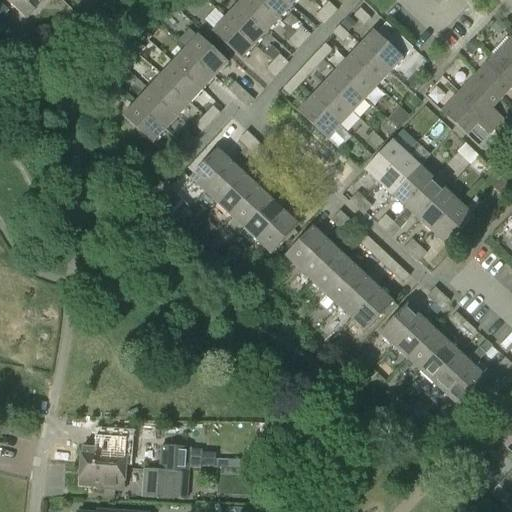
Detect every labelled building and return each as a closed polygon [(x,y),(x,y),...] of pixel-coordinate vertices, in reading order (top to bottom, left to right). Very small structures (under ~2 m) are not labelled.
[(27,3),(29,0),(4,0),(25,19),(34,10),(27,3)] [(240,0),(236,5),(267,33),(280,20),(258,0),(240,0)] [(292,7),(284,0),(258,0),(280,20),(292,7)] [(329,4),(322,11),(331,20),(338,13),(329,4)] [(224,18),(255,46),(267,33),(236,5),(224,18)] [(372,21),(361,10),(355,17),(365,27),(372,21)] [(324,27),(331,20),(322,11),(315,19),(324,27)] [(242,61),(255,46),(224,18),(211,32),(242,61)] [(358,27),(351,21),(344,28),(351,35),(358,27)] [(500,21),(492,28),(499,35),(506,28),(500,21)] [(359,46),(389,74),(402,60),(403,60),(412,50),(385,25),(376,35),(372,31),(359,46)] [(351,37),(340,27),(332,35),(343,45),(351,37)] [(302,29),(295,36),(304,45),(311,37),(302,29)] [(145,35),(143,39),(148,44),(151,40),(145,35)] [(196,36),(184,49),(215,78),(227,65),(196,36)] [(298,52),(304,45),(295,36),(289,44),(298,52)] [(511,40),(509,37),(491,57),(511,75),(511,40)] [(475,41),(467,49),(474,55),(481,47),(475,41)] [(22,55),(32,64),(43,51),(34,42),(22,55)] [(138,57),(144,50),(137,44),(135,46),(131,51),(138,57)] [(325,46),(316,56),(324,62),(333,53),(325,46)] [(346,59),(377,87),(389,74),(359,46),(346,59)] [(272,63),(279,56),(270,48),(264,56),(272,63)] [(215,78),(184,49),(171,63),(202,92),(215,78)] [(315,72),(324,62),(316,56),(307,65),(315,72)] [(280,57),(273,64),(282,73),(289,65),(280,57)] [(511,75),(491,57),(474,75),(501,99),(511,89),(511,90),(511,75)] [(334,72),(364,100),(377,87),(346,59),(334,72)] [(202,92),(171,63),(159,76),(190,105),(202,92)] [(275,80),(282,73),(273,64),(266,72),(275,80)] [(121,79),(112,70),(107,76),(116,84),(121,79)] [(301,72),(292,82),(299,89),(308,79),(301,72)] [(322,85),(352,113),(364,100),(334,72),(322,85)] [(501,99),(474,75),(457,93),(495,128),(502,119),(492,109),(501,99)] [(190,105),(159,76),(146,89),(178,118),(190,105)] [(440,108),(455,92),(443,81),(428,97),(440,108)] [(290,98),(299,89),(292,82),(283,91),(290,98)] [(228,92),(238,101),(245,93),(235,84),(228,92)] [(309,99),(339,127),(352,113),(322,85),(309,99)] [(178,118),(146,89),(134,102),(165,131),(178,118)] [(255,102),(245,93),(238,101),(248,110),(255,102)] [(487,135),(495,128),(457,93),(440,112),(466,137),(477,126),(487,135)] [(327,140),(339,127),(309,99),(297,112),(327,140)] [(152,145),(165,131),(134,102),(121,116),(152,145)] [(214,108),(205,118),(212,125),(221,116),(214,108)] [(398,108),(387,120),(397,129),(408,117),(398,108)] [(203,135),(212,125),(205,118),(195,128),(203,135)] [(233,138),(243,147),(252,138),(242,129),(233,138)] [(394,139),(413,154),(420,146),(401,131),(394,139)] [(189,135),(180,144),(187,152),(196,142),(189,135)] [(261,147),(252,138),(243,147),(253,156),(261,147)] [(364,172),(379,186),(407,155),(392,141),(364,172)] [(178,161),(187,152),(180,144),(171,154),(178,161)] [(188,179),(203,193),(232,163),(216,149),(188,179)] [(407,155),(379,186),(392,198),(421,167),(407,155)] [(260,167),(270,176),(276,169),(266,160),(260,167)] [(232,163),(203,193),(217,206),(245,175),(232,163)] [(421,167),(392,198),(405,210),(433,179),(421,167)] [(286,178),(276,169),(270,176),(279,185),(286,178)] [(245,175),(217,206),(230,218),(258,188),(245,175)] [(433,179),(405,210),(418,222),(447,191),(433,179)] [(503,197),(511,188),(503,180),(494,189),(503,197)] [(286,191),(296,200),(302,194),(293,185),(286,191)] [(258,188),(230,218),(243,230),(271,200),(258,188)] [(447,191),(418,222),(432,235),(460,204),(447,191)] [(311,203),(302,194),(296,200),(305,209),(311,203)] [(348,203),(355,210),(364,201),(356,194),(348,203)] [(271,200),(243,230),(256,242),(284,212),(271,200)] [(371,208),(364,201),(355,210),(363,217),(371,208)] [(473,216),(460,204),(432,235),(445,247),(473,216)] [(298,225),(284,212),(256,242),(269,255),(298,225)] [(333,221),(340,227),(346,220),(339,213),(333,221)] [(376,226),(384,232),(392,223),(385,216),(376,226)] [(354,227),(346,220),(340,227),(347,234),(354,227)] [(204,221),(190,235),(202,246),(216,231),(204,221)] [(399,230),(392,223),(384,232),(391,239),(399,230)] [(190,235),(195,229),(191,226),(186,231),(190,235)] [(283,258),(299,272),(327,241),(312,227),(283,258)] [(357,243),(366,252),(373,244),(363,235),(357,243)] [(327,241),(299,272),(312,284),(340,253),(327,241)] [(403,250),(410,257),(419,248),(411,241),(403,250)] [(383,253),(373,244),(366,252),(376,261),(383,253)] [(426,254),(419,248),(410,257),(418,264),(426,254)] [(340,253),(312,284),(325,296),(353,266),(340,253)] [(383,267),(393,276),(399,269),(390,260),(383,267)] [(353,266),(325,296),(338,309),(366,278),(353,266)] [(409,278),(399,269),(393,276),(402,285),(409,278)] [(366,278),(338,309),(351,321),(379,290),(366,278)] [(426,298),(433,305),(442,296),(435,289),(426,298)] [(393,303),(379,290),(351,321),(365,333),(393,303)] [(449,303),(442,296),(433,305),(441,312),(449,303)] [(377,334),(393,349),(422,318),(406,303),(377,334)] [(449,321),(459,330),(465,323),(456,314),(449,321)] [(422,318),(393,349),(406,361),(435,330),(422,318)] [(475,332),(465,323),(459,330),(469,339),(475,332)] [(435,330),(406,361),(419,373),(448,342),(435,330)] [(492,347),(481,338),(475,345),(485,355),(492,347)] [(448,342),(419,373),(432,385),(461,355),(448,342)] [(362,362),(354,354),(348,361),(357,368),(362,362)] [(461,355),(432,385),(446,398),(474,367),(461,355)] [(511,366),(505,359),(495,370),(502,376),(511,366)] [(488,380),(474,367),(446,398),(459,411),(488,380)] [(378,376),(373,370),(366,378),(371,383),(378,376)] [(398,395),(396,393),(386,392),(383,395),(391,402),(398,395)] [(82,448),(80,467),(124,470),(126,451),(124,451),(125,439),(94,437),(93,449),(82,448)] [(158,473),(186,474),(186,469),(198,470),(200,451),(160,449),(158,473)] [(123,491),(124,470),(80,467),(79,486),(99,488),(99,489),(123,491)] [(511,470),(497,487),(511,500),(511,470)] [(184,500),(186,474),(158,473),(144,472),(142,497),(184,500)]
